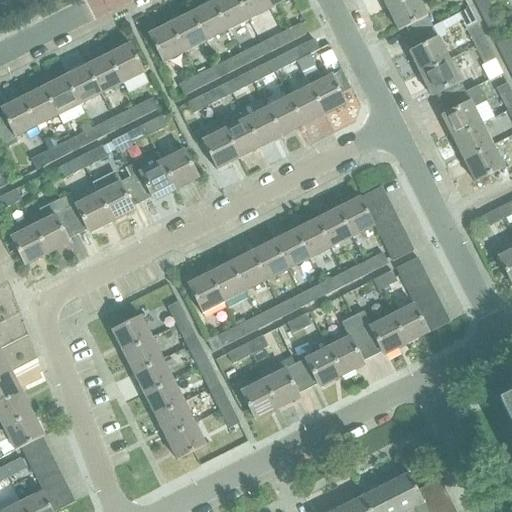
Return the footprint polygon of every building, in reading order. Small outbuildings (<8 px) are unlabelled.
[(238,0),(218,0),(213,3),(228,32),(249,21),(238,0)] [(265,0),(238,0),(249,21),(271,10),(265,0)] [(265,0),(271,10),(291,0),(265,0)] [(382,0),(387,9),(404,0),(382,0)] [(398,31),(406,27),(427,16),(428,16),(419,0),(404,0),(387,9),(398,31)] [(473,0),(482,16),(493,10),(487,0),(473,0)] [(213,3),(192,13),(207,43),(228,32),(213,3)] [(459,13),(476,47),(486,42),(470,8),(459,13)] [(493,10),(482,16),(490,33),(501,27),(493,10)] [(192,13),(170,24),(185,54),(207,43),(192,13)] [(427,16),(406,27),(411,38),(433,27),(428,16),(427,16)] [(185,54),(170,24),(148,35),(163,65),(185,54)] [(300,25),(283,34),(288,44),(306,35),(300,25)] [(411,38),(417,49),(438,38),(433,27),(411,38)] [(283,34),(261,44),(267,55),(288,44),(283,34)] [(409,52),(420,74),(450,60),(439,38),(438,38),(417,49),(409,52)] [(511,52),(511,38),(497,46),(503,57),(511,52)] [(309,42),(292,51),(297,62),(309,56),(315,53),(309,42)] [(486,42),(476,47),(484,64),(494,59),(486,42)] [(131,44),(108,56),(123,85),(145,74),(131,44)] [(261,44),(240,55),(245,66),(267,55),(261,44)] [(292,51),(270,62),(276,73),(297,62),(292,51)] [(511,52),(503,57),(508,68),(511,65),(511,52)] [(240,55),(218,66),(224,77),(245,66),(240,55)] [(108,56),(87,66),(102,96),(123,85),(108,56)] [(309,56),(297,62),(303,75),(310,87),(324,117),(346,105),(341,94),(332,76),(322,81),(319,77),(316,71),(313,63),(309,56)] [(431,96),(436,94),(461,81),(450,60),(420,74),(431,96)] [(270,62),(249,73),(254,84),(276,73),(270,62)] [(87,66),(66,77),(80,106),(102,96),(87,66)] [(218,66),(197,77),(203,88),(224,77),(218,66)] [(342,71),(332,76),(341,94),(351,89),(342,71)] [(249,73),(227,84),(233,95),(254,84),(249,73)] [(66,77),(44,88),(59,117),(80,106),(66,77)] [(203,88),(197,77),(179,86),(185,97),(203,88)] [(461,81),(436,94),(441,104),(466,92),(461,81)] [(227,84),(206,95),(211,106),(233,95),(227,84)] [(496,89),(507,111),(511,108),(511,92),(507,84),(496,89)] [(310,87),(288,98),(303,127),(324,117),(310,87)] [(442,117),(453,139),(482,124),(474,107),(486,101),(478,87),(466,92),(441,104),(446,115),(442,117)] [(44,88),(23,99),(38,128),(59,117),(44,88)] [(211,106),(206,95),(188,104),(194,114),(211,106)] [(288,98),(267,109),(282,138),(303,127),(288,98)] [(5,117),(15,139),(16,139),(38,128),(23,99),(1,110),(5,117)] [(153,99),(135,108),(140,119),(159,109),(153,99)] [(135,108),(113,118),(119,129),(140,119),(135,108)] [(267,109),(245,120),(260,149),(282,138),(267,109)] [(162,116),(144,126),(149,136),(167,127),(162,116)] [(0,119),(0,135),(5,144),(15,139),(5,117),(0,119)] [(113,118),(92,129),(97,140),(119,129),(113,118)] [(245,120),(224,131),(239,160),(260,149),(245,120)] [(453,139),(464,160),(493,146),(482,124),(453,139)] [(149,136),(144,126),(127,135),(132,145),(149,136)] [(92,129),(70,140),(76,151),(97,140),(92,129)] [(239,160),(224,131),(202,142),(217,171),(239,160)] [(70,140),(49,151),(54,162),(76,151),(70,140)] [(102,146),(79,157),(85,168),(107,157),(102,146)] [(493,146),(464,160),(475,182),(504,168),(493,146)] [(54,162),(49,151),(31,160),(37,171),(54,162)] [(184,151),(162,162),(177,191),(199,180),(184,151)] [(157,153),(125,169),(130,178),(143,203),(153,198),(156,202),(177,191),(162,162),(157,153)] [(85,168),(79,157),(58,168),(64,179),(85,168)] [(5,173),(0,175),(0,189),(10,184),(5,173)] [(130,178),(98,194),(113,224),(134,213),(132,209),(143,203),(130,178)] [(386,198),(381,187),(359,198),(365,209),(386,198)] [(16,190),(0,197),(0,204),(3,210),(21,200),(16,190)] [(98,194),(66,211),(79,236),(89,230),(91,234),(113,224),(98,194)] [(359,198),(337,209),(351,238),(374,226),(370,220),(365,209),(359,198)] [(392,208),(386,198),(365,209),(370,220),(392,208)] [(45,221),(34,227),(49,256),(70,245),(68,241),(79,236),(66,211),(61,200),(40,211),(45,221)] [(511,202),(500,208),(506,219),(511,215),(511,202)] [(392,208),(370,220),(374,226),(376,230),(397,219),(392,208)] [(506,219),(500,208),(482,217),(488,228),(506,219)] [(337,209),(316,220),(330,248),(351,238),(337,209)] [(381,241),(403,230),(397,219),(376,230),(381,241)] [(316,220),(294,231),(308,259),(330,248),(316,220)] [(49,256),(34,227),(12,238),(27,267),(49,256)] [(408,241),(403,230),(381,241),(386,252),(408,241)] [(294,231),(273,241),(287,270),(308,259),(294,231)] [(273,241),(251,252),(265,281),(287,270),(273,241)] [(386,252),(392,262),(413,251),(408,241),(386,252)] [(511,250),(498,258),(511,286),(511,250)] [(251,252),(230,263),(244,291),(265,281),(251,252)] [(383,253),(364,263),(369,274),(388,265),(383,253)] [(423,269),(418,259),(395,270),(401,281),(423,269)] [(230,263),(208,274),(222,302),(244,291),(230,263)] [(369,274),(364,263),(346,271),(352,283),(369,274)] [(428,280),(423,269),(401,281),(406,291),(428,280)] [(392,271),(373,281),(378,292),(397,282),(392,271)] [(222,302),(208,274),(187,284),(201,313),(222,302)] [(339,275),(321,284),(326,295),(344,286),(339,275)] [(434,291),(428,280),(406,291),(411,302),(434,291)] [(326,295),(321,284),(303,293),(309,304),(326,295)] [(411,302),(413,305),(414,305),(418,312),(439,302),(434,291),(411,302)] [(295,297),(278,306),(283,317),(301,309),(295,297)] [(167,307),(176,324),(186,319),(177,302),(167,307)] [(445,312),(439,302),(418,312),(423,323),(445,312)] [(413,305),(391,316),(406,345),(428,334),(428,333),(423,323),(418,312),(414,305),(413,305)] [(283,317),(278,306),(258,316),(264,327),(283,317)] [(364,312),(352,318),(372,357),(382,352),(384,356),(406,345),(391,316),(371,327),(364,312)] [(423,323),(428,333),(450,322),(445,312),(423,323)] [(110,329),(122,352),(151,337),(140,314),(110,329)] [(311,325),(305,314),(287,324),(294,335),(311,325)] [(349,338),(327,349),(342,377),(364,366),(362,362),(372,357),(352,318),(341,324),(349,338)] [(186,319),(176,324),(185,343),(195,338),(186,319)] [(236,327),(242,338),(258,330),(252,319),(236,327)] [(242,338),(236,327),(218,336),(223,347),(242,338)] [(223,347),(218,336),(207,342),(213,353),(223,347)] [(263,336),(246,345),(251,355),(269,346),(263,336)] [(122,352),(132,373),(162,358),(151,337),(122,352)] [(307,362),(297,367),(308,389),(318,384),(320,388),(342,377),(327,349),(323,340),(313,344),(318,353),(306,360),(307,362)] [(251,355),(246,345),(227,354),(233,365),(251,355)] [(190,352),(198,367),(208,362),(201,347),(190,352)] [(0,350),(0,377),(12,372),(1,350),(0,350)] [(260,373),(263,381),(278,410),(300,398),(298,394),(308,389),(297,367),(292,357),(260,373)] [(132,373),(143,394),(173,379),(162,358),(132,373)] [(208,362),(198,367),(207,385),(217,380),(208,362)] [(0,377),(0,404),(23,393),(12,372),(0,377)] [(143,394),(154,416),(184,401),(173,379),(143,394)] [(278,410),(263,381),(241,392),(256,421),(278,410)] [(210,393),(219,410),(230,405),(221,388),(210,393)] [(0,421),(4,429),(33,415),(23,393),(0,404),(0,421)] [(154,416),(165,438),(195,423),(184,401),(154,416)] [(230,405),(219,410),(228,429),(239,423),(230,405)] [(15,452),(21,449),(43,438),(45,437),(33,415),(4,429),(0,431),(0,444),(9,440),(15,452)] [(195,423),(165,438),(177,461),(207,446),(195,423)] [(21,449),(27,459),(48,448),(43,438),(21,449)] [(27,459),(32,470),(54,459),(48,448),(27,459)] [(21,459),(3,468),(8,478),(26,469),(21,459)] [(32,470),(37,481),(59,470),(54,459),(32,470)] [(3,468),(0,469),(0,482),(8,478),(3,468)] [(417,473),(421,479),(427,476),(424,469),(417,473)] [(37,481),(43,492),(64,481),(59,470),(37,481)] [(409,473),(385,485),(398,511),(406,511),(424,503),(423,502),(418,491),(409,473)] [(440,480),(418,491),(423,502),(446,491),(440,480)] [(43,492),(48,502),(70,491),(64,481),(43,492)] [(398,511),(385,485),(362,497),(369,511),(398,511)] [(70,491),(48,502),(53,511),(55,511),(75,502),(70,491)] [(432,511),(451,502),(446,491),(423,502),(424,503),(428,511),(432,511)] [(43,492),(20,503),(24,511),(53,511),(48,502),(43,492)] [(369,511),(362,497),(339,508),(341,511),(369,511)] [(455,511),(451,502),(432,511),(455,511)] [(24,511),(20,503),(0,511),(24,511)]
